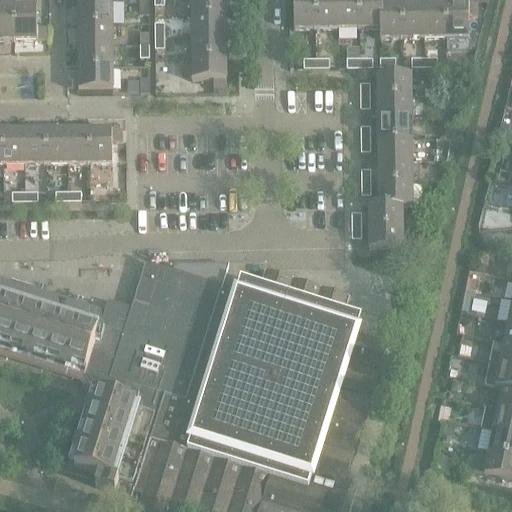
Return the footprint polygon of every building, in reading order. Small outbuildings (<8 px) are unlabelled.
[(164,0),(154,0),(155,10),(164,10),(164,0)] [(226,0),(191,0),(192,19),(226,19),(226,0)] [(293,0),(294,34),(317,33),(316,0),(293,0)] [(338,0),(316,0),(317,33),(338,33),(338,0)] [(359,0),(338,0),(338,33),(360,33),(359,0)] [(382,0),(359,0),(360,33),(380,33),(381,33),(381,8),(382,8),(382,0)] [(113,7),(78,8),(78,29),(113,29),(113,7)] [(149,7),(140,7),(140,19),(149,19),(149,7)] [(468,7),(446,8),(446,42),(469,42),(468,21),(478,21),(478,7),(468,7)] [(403,8),(382,8),(381,8),(381,33),(380,33),(380,43),(403,43),(403,8)] [(425,8),(403,8),(403,43),(425,42),(425,8)] [(446,8),(425,8),(425,42),(446,42),(446,8)] [(15,10),(0,10),(0,44),(15,44),(15,10)] [(37,10),(15,10),(15,44),(46,44),(46,31),(37,31),(37,10)] [(226,19),(192,19),(192,40),(226,40),(226,19)] [(164,28),(155,28),(155,41),(165,41),(164,28)] [(113,29),(78,29),(78,51),(113,50),(113,29)] [(140,37),(140,50),(149,51),(149,37),(140,37)] [(226,40),(192,40),(192,62),(227,62),(226,40)] [(165,41),(155,41),(155,53),(165,53),(165,41)] [(113,50),(78,51),(79,72),(113,72),(113,50)] [(149,51),(140,50),(140,62),(150,62),(149,51)] [(227,62),(192,62),(192,84),(213,84),(214,93),(227,93),(227,62)] [(437,62),(425,63),(425,72),(437,72),(437,62)] [(329,63),(317,64),(317,73),(329,73),(329,63)] [(347,63),(347,72),(361,72),(360,63),(347,63)] [(373,63),(360,63),(361,72),(373,72),(373,63)] [(396,63),(380,63),(380,72),(396,72),(396,63)] [(412,63),(412,72),(425,72),(425,63),(412,63)] [(304,64),(304,73),(317,73),(317,64),(304,64)] [(113,72),(79,72),(79,94),(113,94),(113,72)] [(411,78),(377,78),(377,101),(412,101),(411,78)] [(140,83),(141,98),(150,98),(150,83),(140,83)] [(370,88),(361,88),(361,101),(370,101),(370,88)] [(370,101),(361,101),(361,113),(370,113),(370,101)] [(412,101),(377,101),(377,123),(412,122),(412,101)] [(412,122),(377,123),(378,145),(412,144),(412,122)] [(502,127),(500,135),(505,136),(506,136),(509,137),(510,129),(507,128),(502,127)] [(370,131),(361,131),(361,145),(371,144),(370,131)] [(121,133),(90,134),(90,168),(113,168),(112,147),(121,146),(121,133)] [(25,134),(4,134),(4,169),(26,169),(25,134)] [(47,134),(25,134),(26,169),(47,168),(47,134)] [(68,134),(47,134),(47,168),(69,168),(68,134)] [(90,134),(68,134),(69,168),(90,168),(90,134)] [(371,144),(361,145),(361,157),(371,157),(371,144)] [(412,144),(378,145),(378,166),(412,166),(412,144)] [(412,166),(378,166),(378,188),(413,187),(412,166)] [(371,174),(362,175),(362,188),(371,188),(371,174)] [(378,188),(378,208),(378,209),(403,209),(403,210),(413,210),(413,187),(378,188)] [(371,188),(362,188),(362,200),(371,200),(371,188)] [(81,196),(69,197),(69,206),(81,206),(81,196)] [(26,197),(13,197),(13,206),(26,206),(26,197)] [(38,197),(26,197),(26,206),(38,206),(38,197)] [(69,197),(56,197),(56,206),(69,206),(69,197)] [(378,208),(368,208),(369,231),(403,230),(403,210),(403,209),(378,209),(378,208)] [(361,218),(352,218),(352,231),(361,231),(361,218)] [(403,230),(369,231),(369,253),(403,253),(403,230)] [(361,231),(352,231),(352,243),(362,243),(361,231)] [(171,453),(221,295),(222,290),(229,268),(175,269),(173,275),(146,266),(129,322),(0,281),(0,346),(86,373),(98,397),(75,472),(99,479),(96,490),(132,501),(135,491),(144,494),(158,449),(171,453)] [(344,487),(379,374),(388,346),(356,337),(361,321),(344,316),(349,301),(265,275),(261,290),(241,283),(236,299),(221,295),(171,453),(158,449),(144,494),(139,511),(140,511),(350,511),(357,491),(344,487)] [(511,349),(504,347),(500,369),(511,371),(511,349)] [(511,371),(500,369),(495,391),(502,392),(511,393),(511,371)] [(452,385),(450,395),(456,397),(462,392),(463,387),(452,385)] [(511,393),(502,392),(498,413),(511,416),(511,393)] [(511,416),(498,413),(486,411),(482,432),(493,435),(511,438),(511,416)] [(441,413),(439,423),(449,425),(450,419),(446,414),(441,413)] [(511,438),(493,435),(489,456),(511,460),(511,438)] [(511,460),(489,456),(484,478),(511,483),(511,460)]
